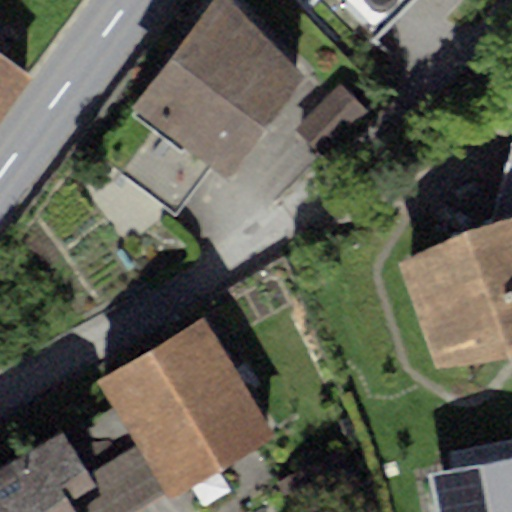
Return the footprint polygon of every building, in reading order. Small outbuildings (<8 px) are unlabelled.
[(304,81),(231,0),(214,0),(94,155),(174,214),(212,165),(230,178),(304,81)] [(0,55),(0,129),(35,81),(0,55)] [(369,110),(338,82),(294,130),(324,158),(369,110)] [(466,231),(397,264),(435,367),(511,354),(511,353),(511,147),(490,222),(466,231)] [(202,317),(97,381),(112,413),(162,493),(169,499),(274,435),(202,317)] [(131,511),(162,493),(112,413),(97,422),(109,441),(73,445),(98,484),(67,503),(72,511),(131,511)] [(63,428),(0,466),(0,511),(72,511),(67,503),(98,484),(73,445),(63,428)] [(511,511),(511,458),(428,476),(436,511),(511,511)]
